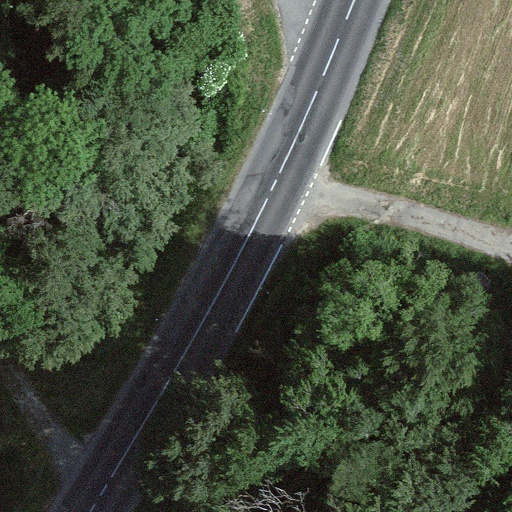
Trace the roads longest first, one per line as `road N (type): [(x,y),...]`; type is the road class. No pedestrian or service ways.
road 1 (secondary): [(88,511),(274,183),(354,0)]
road 2 (track): [(511,246),(274,183)]
road 3 (track): [(96,499),(0,376)]
